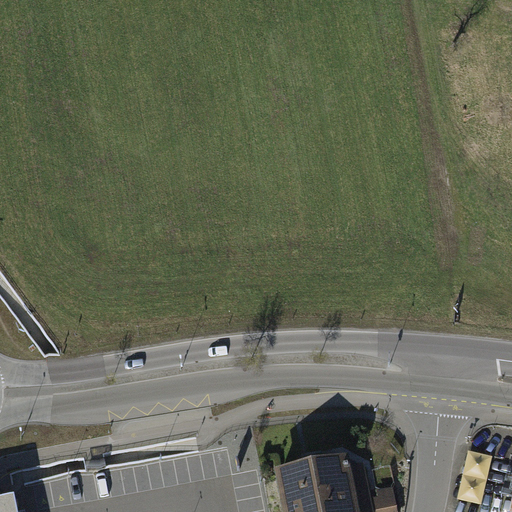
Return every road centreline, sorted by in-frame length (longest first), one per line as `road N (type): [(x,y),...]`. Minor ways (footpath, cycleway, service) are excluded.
road 1 (primary): [(447,348),(287,343),(83,372),(0,373)]
road 2 (primary): [(0,409),(254,378),(444,386)]
road 3 (residential): [(444,386),(428,511)]
